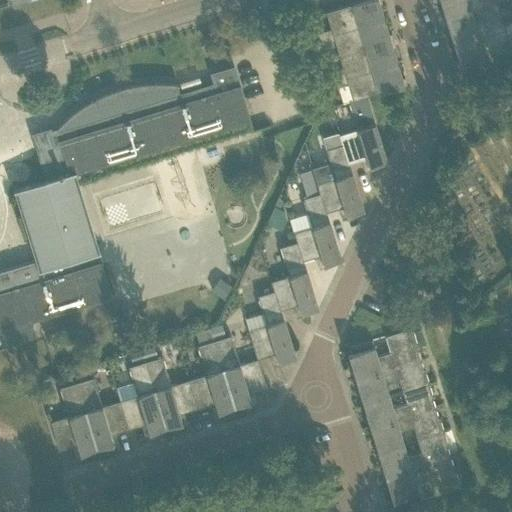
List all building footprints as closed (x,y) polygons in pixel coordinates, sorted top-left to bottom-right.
[(365,0),(325,12),(330,29),(312,35),(313,41),(384,19),(377,0),(365,0)] [(446,0),(440,2),(446,24),(499,8),(496,0),(446,0)] [(499,8),(446,24),(453,46),(511,27),(511,21),(503,24),(499,8)] [(390,41),(384,19),(313,41),(315,46),(333,41),(338,57),(390,41)] [(511,27),(453,46),(460,67),(457,68),(458,69),(511,52),(507,35),(511,33),(511,27)] [(390,41),(338,57),(343,73),(325,78),(327,84),(397,63),(390,41)] [(397,63),(327,84),(328,90),(347,84),(351,100),(352,100),(366,96),(366,97),(406,84),(406,83),(403,84),(397,63)] [(74,173),(75,172),(248,120),(238,88),(240,88),(233,68),(211,75),(214,84),(179,94),(177,86),(178,86),(178,85),(158,83),(139,84),(120,88),(102,95),(85,104),(69,115),(56,128),(49,130),(49,129),(32,135),(46,180),(13,190),(13,191),(14,191),(19,207),(22,206),(24,214),(16,217),(23,241),(32,238),(38,259),(0,270),(0,345),(31,336),(27,321),(110,296),(101,265),(100,264),(101,264),(98,253),(100,252),(100,251),(98,252),(74,173)] [(352,100),(351,100),(348,101),(357,129),(338,135),(341,145),(342,144),(348,164),(365,158),(368,167),(386,162),(366,97),(366,96),(352,100)] [(342,144),(341,145),(325,149),(334,178),(316,184),(319,193),(325,213),(326,212),(343,207),(345,216),(363,211),(348,164),(342,144)] [(319,193),(302,198),(311,227),(293,233),(296,242),(302,261),(303,261),(320,256),(322,265),(340,260),(326,212),(325,213),(319,193)] [(280,230),(286,220),(283,212),(273,207),(266,223),(280,230)] [(296,242),(280,247),(288,276),(270,281),(273,291),(274,291),(280,310),(297,305),(300,314),(317,309),(303,261),(302,261),(296,242)] [(219,277),(210,290),(223,299),(232,286),(219,277)] [(257,296),(262,313),(244,319),(256,359),(257,359),(274,353),(277,363),(295,357),(280,310),(274,291),(273,291),(257,296)] [(210,328),(213,340),(226,337),(222,325),(210,328)] [(213,340),(210,328),(195,333),(199,345),(213,340)] [(349,346),(351,353),(347,355),(355,379),(419,360),(416,347),(417,346),(411,328),(385,336),(390,352),(376,356),(371,340),(349,346)] [(226,337),(213,340),(234,407),(251,402),(248,393),(266,387),(257,359),(256,359),(239,364),(230,335),(226,337)] [(213,340),(199,345),(197,346),(205,374),(188,380),(197,409),(214,403),(217,412),(234,407),(213,340)] [(151,347),(141,350),(144,359),(154,356),(151,347)] [(144,359),(141,350),(131,353),(134,362),(144,359)] [(197,409),(188,380),(170,385),(161,356),(145,361),(165,428),(182,423),(179,414),(197,409)] [(419,360),(355,379),(362,403),(388,396),(384,384),(398,379),(402,391),(428,383),(424,369),(422,369),(419,360)] [(165,428),(145,361),(128,367),(136,395),(119,401),(128,430),(145,424),(148,433),(165,428)] [(84,367),(72,371),(76,382),(87,379),(84,367)] [(92,377),(76,382),(96,449),(113,444),(110,435),(128,430),(119,401),(101,406),(92,377)] [(96,449),(76,382),(59,388),(68,416),(49,422),(52,432),(58,451),(77,445),(79,454),(96,449)] [(388,396),(362,403),(370,428),(434,408),(431,398),(432,398),(428,383),(402,391),(405,404),(392,408),(388,396)] [(437,417),(434,408),(370,428),(377,452),(403,444),(399,432),(413,428),(416,440),(443,432),(438,417),(437,417)] [(403,444),(377,452),(384,476),(449,456),(446,447),(447,446),(443,432),(416,440),(420,452),(406,456),(403,444)] [(449,456),(384,476),(392,501),(396,499),(398,506),(420,500),(415,483),(428,479),(433,496),(460,487),(454,469),(453,469),(449,456)]
